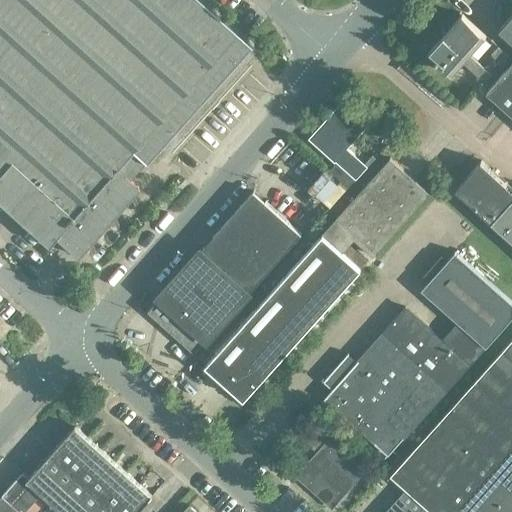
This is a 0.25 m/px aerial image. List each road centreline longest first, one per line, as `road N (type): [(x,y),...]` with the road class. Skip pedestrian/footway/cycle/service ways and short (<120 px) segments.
road 1 (tertiary): [(79,342),(329,62)]
road 2 (tertiary): [(268,511),(79,342)]
